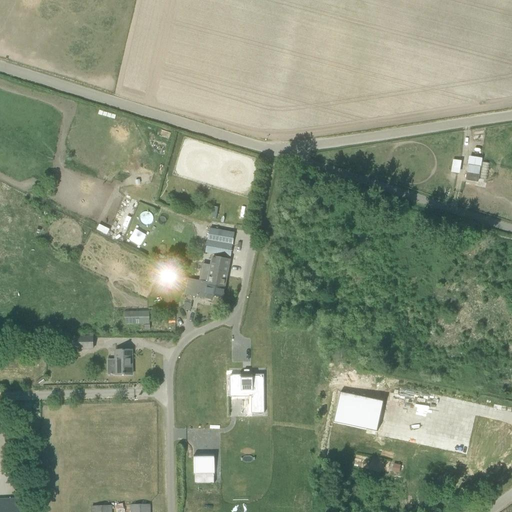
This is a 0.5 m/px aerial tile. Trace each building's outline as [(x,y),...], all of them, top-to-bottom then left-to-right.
[(468,165),(478,167),(481,167),(482,158),(469,156),(468,165)] [(463,161),(453,159),(451,172),(461,174),(463,161)] [(466,181),(479,182),(479,178),(480,174),(467,172),(466,181)] [(110,230),(99,225),(97,230),(107,235),(110,230)] [(234,233),(210,228),(206,253),(230,257),(234,233)] [(224,286),(226,276),(229,260),(213,257),(211,266),(205,265),(201,281),(208,282),(208,283),(224,286)] [(208,282),(201,281),(194,280),(191,295),(206,298),(206,294),(222,297),(224,286),(208,283),(208,282)] [(149,323),(149,314),(125,315),(125,324),(149,323)] [(74,337),(74,349),(93,349),(93,337),(74,337)] [(29,358),(58,357),(58,344),(29,344),(29,358)] [(131,350),(115,350),(116,375),(132,375),(131,350)] [(254,375),(254,370),(242,370),(242,375),(231,375),(230,397),(243,397),(243,393),(252,393),(251,413),(264,414),(265,375),(254,375)] [(46,382),(43,378),(38,381),(38,382),(41,386),(46,382)] [(371,398),(332,390),(326,420),(364,428),(371,398)] [(41,432),(41,413),(26,413),(25,432),(41,432)] [(195,458),(195,474),(214,474),(214,458),(195,458)] [(0,511),(24,511),(24,499),(0,499),(0,511)]
